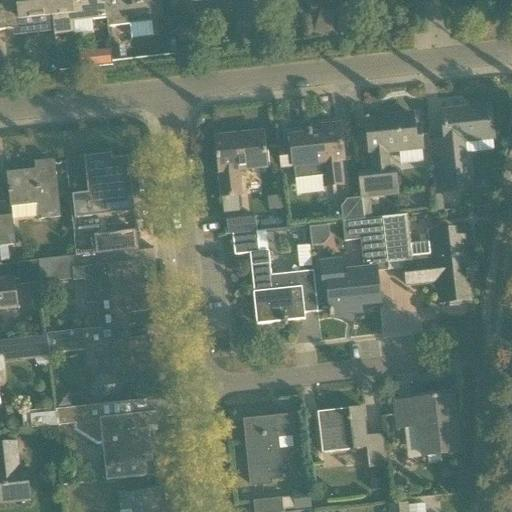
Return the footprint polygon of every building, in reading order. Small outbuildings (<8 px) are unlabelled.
[(0,0),(0,31),(52,25),(53,25),(50,0),(0,0)] [(50,0),(53,25),(52,25),(53,35),(74,33),(73,23),(106,19),(106,18),(104,0),(50,0)] [(104,0),(106,18),(106,19),(107,28),(151,23),(149,6),(155,5),(154,0),(104,0)] [(233,0),(236,21),(253,19),(250,0),(233,0)] [(357,28),(355,8),(338,10),(340,30),(357,28)] [(321,10),(313,34),(326,38),(327,39),(328,38),(335,15),(321,10)] [(124,47),(112,48),(114,60),(126,59),(124,47)] [(97,65),(113,65),(113,53),(96,53),(97,65)] [(8,66),(0,66),(0,73),(1,78),(9,77),(8,66)] [(442,113),(445,139),(445,145),(446,145),(449,168),(435,170),(438,195),(435,195),(437,212),(443,212),(441,194),(471,191),(465,143),(493,139),(490,108),(442,113)] [(362,200),(369,200),(398,196),(395,171),(390,172),(388,154),(423,149),(421,124),(414,125),(413,116),(365,122),(371,174),(359,176),(362,199),(362,200)] [(340,163),(343,163),(339,125),(322,127),(323,135),(312,136),(311,131),(308,132),(308,135),(290,137),(291,147),(278,148),(280,170),(294,168),(295,180),(323,176),(324,188),(342,186),(340,163)] [(237,172),(267,169),(263,133),(214,139),(218,174),(219,174),(222,199),(239,197),(237,172)] [(91,217),(90,205),(132,200),(128,159),(111,161),(110,156),(85,159),(89,195),(73,197),(75,219),(91,217)] [(40,220),(59,218),(55,182),(53,162),(35,164),(36,174),(9,177),(8,174),(7,174),(10,194),(11,208),(39,205),(40,217),(40,220)] [(490,188),(476,190),(477,204),(491,203),(490,188)] [(269,212),(283,210),(282,197),(268,199),(269,212)] [(352,200),(342,214),(343,224),(364,221),(362,200),(362,199),(352,200)] [(0,218),(0,247),(8,246),(14,246),(11,217),(0,218)] [(256,217),(224,221),(225,237),(232,236),(256,233),(257,233),(256,217)] [(386,257),(388,271),(405,269),(407,286),(430,284),(445,282),(447,305),(470,302),(468,278),(471,277),(470,273),(467,274),(464,241),(463,238),(457,239),(456,230),(430,233),(431,243),(410,245),(407,217),(381,220),(385,257),(386,257)] [(361,259),(385,257),(381,220),(364,221),(343,224),(341,224),(343,244),(359,242),(361,259)] [(313,248),(334,245),(330,226),(310,229),(313,248)] [(290,231),(291,244),(310,242),(309,229),(290,231)] [(136,233),(111,236),(113,253),(138,250),(136,233)] [(268,253),(258,254),(256,233),(232,236),(235,257),(250,255),(254,294),(253,294),(257,326),(305,320),(304,314),(317,313),(315,293),(313,273),(303,274),(294,275),(271,277),(268,253)] [(303,268),(313,267),(313,250),(302,250),(303,268)] [(71,259),(38,263),(40,284),(41,286),(74,282),(73,272),(98,269),(96,256),(71,259)] [(380,304),(376,269),(348,272),(349,279),(343,280),(341,260),(319,262),(323,299),(328,298),(330,318),(333,317),(348,315),(348,307),(380,304)] [(18,265),(20,286),(40,284),(38,263),(18,265)] [(113,301),(114,315),(120,314),(144,311),(139,264),(98,269),(73,272),(74,282),(85,281),(87,304),(113,301)] [(0,310),(15,308),(12,280),(0,281),(0,310)] [(46,336),(48,353),(48,355),(86,351),(88,366),(91,366),(94,388),(152,381),(147,340),(119,343),(119,345),(104,347),(102,330),(46,336)] [(0,387),(4,387),(6,384),(6,380),(4,358),(34,355),(35,362),(36,364),(37,366),(39,367),(42,368),(49,367),(48,355),(48,353),(47,354),(45,338),(0,343),(0,349),(1,357),(0,357),(0,387)] [(55,397),(57,413),(72,411),(70,395),(55,397)] [(419,427),(423,458),(459,454),(452,398),(438,399),(437,398),(432,399),(432,400),(395,404),(398,430),(419,427)] [(97,444),(102,443),(105,468),(107,481),(114,481),(147,477),(147,476),(145,463),(153,462),(149,433),(157,432),(155,414),(149,414),(147,401),(72,411),(57,413),(55,413),(56,426),(76,424),(77,431),(97,444)] [(55,409),(54,409),(22,413),(24,430),(56,426),(55,413),(55,412),(55,409)] [(317,414),(322,454),(366,450),(368,469),(385,467),(381,435),(366,437),(363,409),(317,414)] [(281,481),(277,439),(295,437),(293,418),(245,423),(251,486),(271,484),(271,482),(281,481)] [(0,499),(23,497),(20,469),(18,469),(15,445),(0,447),(0,499)] [(166,511),(164,489),(120,494),(121,511),(166,511)] [(291,493),(294,511),(310,510),(308,491),(291,493)] [(282,511),(281,500),(273,501),(253,503),(253,511),(282,511)]
